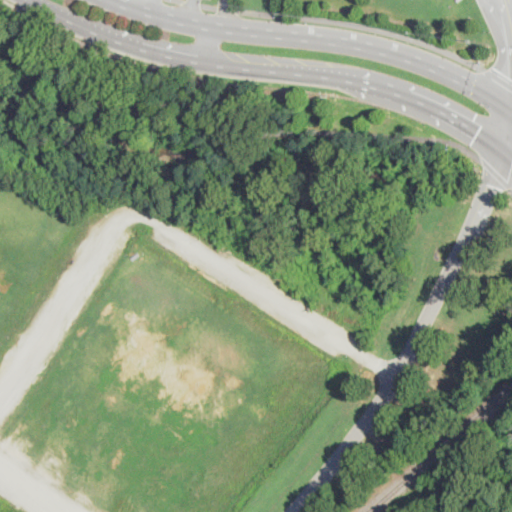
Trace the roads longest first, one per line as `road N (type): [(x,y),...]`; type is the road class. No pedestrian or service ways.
road 1 (primary): [(33,0),(83,27),(174,57),(337,78),(407,96),(511,154)]
road 2 (primary): [(511,108),(392,51),(190,22),(117,0)]
road 3 (residential): [(456,261),(385,396),(295,511)]
road 4 (residential): [(511,108),(493,184),(456,261)]
